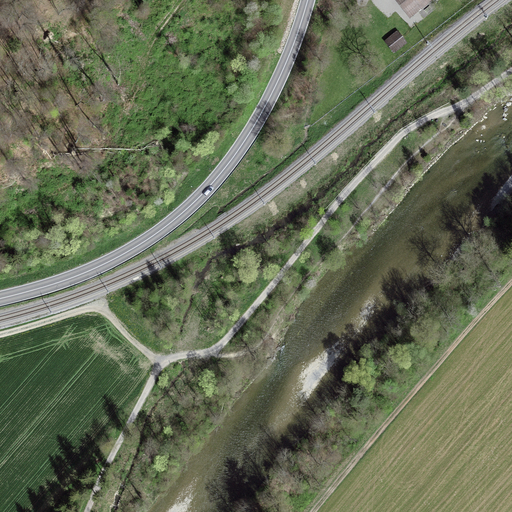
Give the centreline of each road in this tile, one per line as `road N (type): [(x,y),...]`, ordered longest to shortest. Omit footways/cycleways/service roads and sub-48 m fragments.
road 1 (track): [(462,105),(423,119),(386,148),(213,351),(160,364),(87,511)]
road 2 (secondary): [(307,0),(272,92),(197,199),(105,263),(0,298)]
road 3 (track): [(511,285),(312,511)]
road 4 (track): [(0,334),(99,309),(160,364)]
